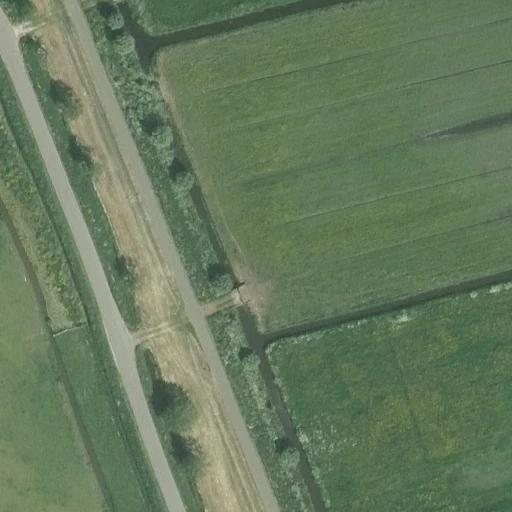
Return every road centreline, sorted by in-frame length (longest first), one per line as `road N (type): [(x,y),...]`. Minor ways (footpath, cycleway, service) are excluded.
road 1 (unknown): [(54,0),(255,511)]
road 2 (unclassified): [(183,511),(0,38)]
